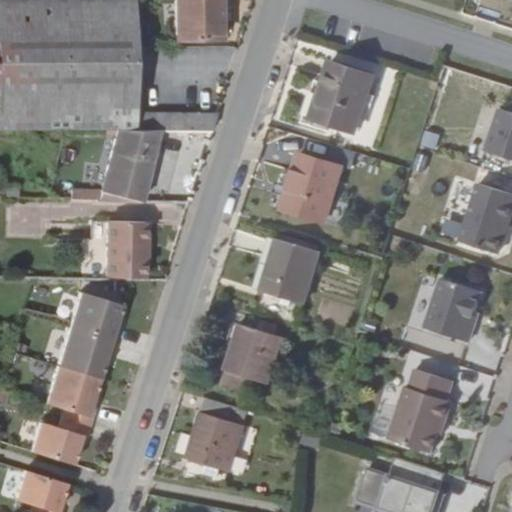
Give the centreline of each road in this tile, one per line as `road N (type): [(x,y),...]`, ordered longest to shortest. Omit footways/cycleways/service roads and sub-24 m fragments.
road 1 (tertiary): [(281,0),(120,511)]
road 2 (residential): [(343,0),(511,55)]
